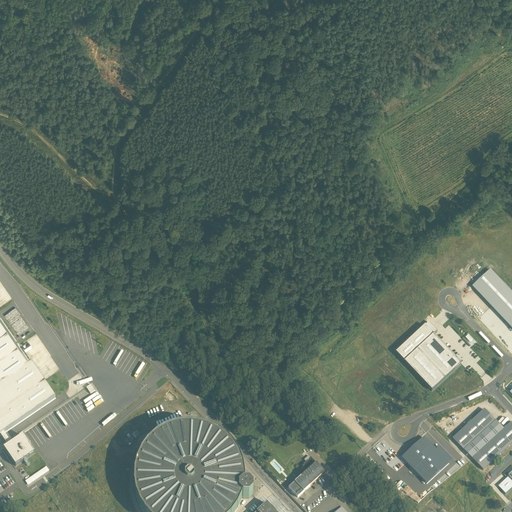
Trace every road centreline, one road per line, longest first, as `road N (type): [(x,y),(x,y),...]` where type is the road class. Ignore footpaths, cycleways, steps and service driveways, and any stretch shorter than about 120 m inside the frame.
road 1 (tertiary): [(299,511),(165,367),(36,285),(0,239)]
road 2 (track): [(277,354),(333,321),(339,304),(420,235),(511,134)]
road 3 (track): [(112,198),(223,329),(263,363),(277,354)]
road 4 (track): [(112,198),(116,141),(217,0)]
